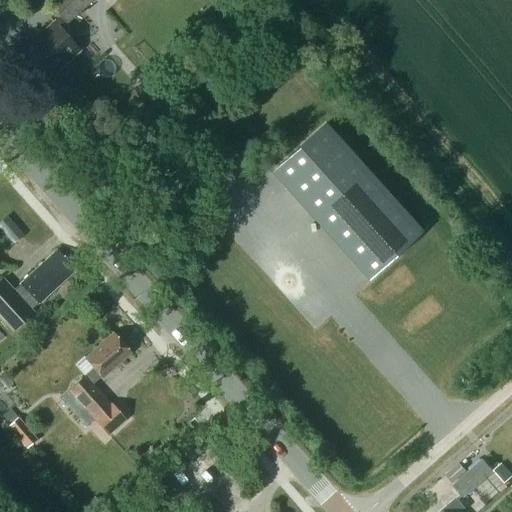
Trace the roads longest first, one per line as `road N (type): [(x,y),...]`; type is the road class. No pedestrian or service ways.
road 1 (secondary): [(339,511),(0,130)]
road 2 (unclassified): [(511,391),(368,511)]
